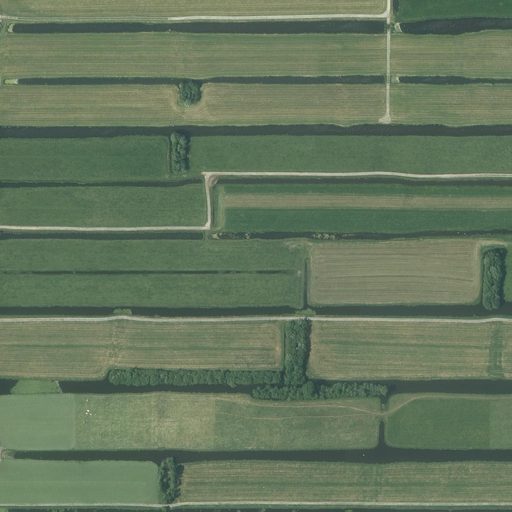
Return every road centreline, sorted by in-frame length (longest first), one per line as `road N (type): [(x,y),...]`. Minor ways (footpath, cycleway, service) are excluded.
road 1 (track): [(511,176),(210,173),(207,227),(0,227)]
road 2 (track): [(511,504),(0,504)]
road 3 (track): [(511,320),(0,320)]
road 4 (track): [(388,14),(0,17)]
road 5 (track): [(389,0),(387,120)]
